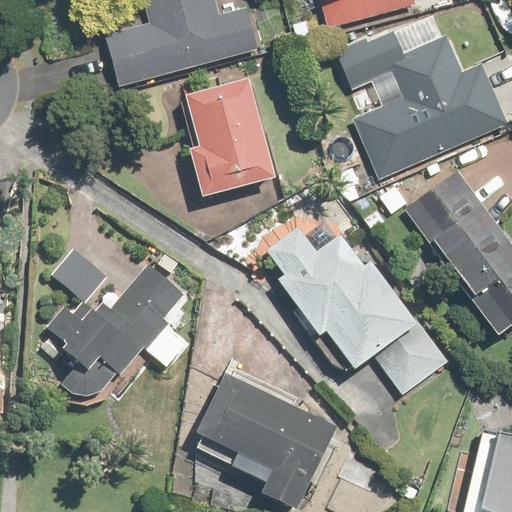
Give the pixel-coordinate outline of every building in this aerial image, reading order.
[(106,31),(120,84),(259,48),(247,1),(222,8),(219,0),(149,0),(154,19),(106,31)] [(321,0),(328,26),(412,3),(411,0),(321,0)] [(351,117),(378,178),(511,119),(511,118),(487,61),(466,70),(448,30),(410,47),(402,27),(341,53),(355,85),(372,78),(383,103),(351,117)] [(254,76),(184,92),(196,145),(187,147),(199,196),(278,178),(254,76)] [(511,329),(511,234),(458,168),(411,206),(511,330),(511,329)] [(404,395),(455,355),(352,223),(322,247),(306,226),(264,258),(353,372),(373,356),(404,395)] [(65,307),(50,324),(70,341),(45,371),(71,393),(84,395),(102,387),(117,369),(122,373),(143,348),(167,367),(187,343),(165,325),(169,320),(166,317),(187,291),(148,259),(112,302),(103,294),(96,302),(91,298),(112,273),(73,241),(47,272),(82,302),(72,313),(65,307)] [(220,368),(186,440),(267,479),(261,491),(297,508),(337,423),(220,368)] [(511,511),(511,436),(481,429),(462,511),(511,511)]
